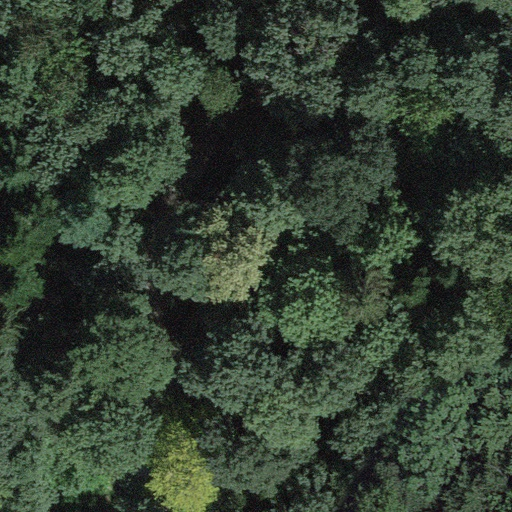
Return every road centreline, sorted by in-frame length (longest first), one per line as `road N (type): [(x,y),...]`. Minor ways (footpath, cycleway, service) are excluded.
road 1 (track): [(424,0),(319,37),(247,79),(213,112),(179,166),(159,223),(148,296),(131,511)]
road 2 (track): [(511,160),(400,162),(326,194),(286,224),(215,309),(139,450)]
road 3 (track): [(358,177),(315,113),(309,84),(319,37)]
